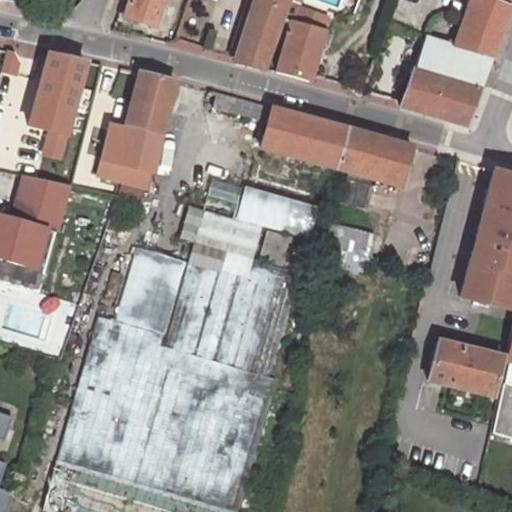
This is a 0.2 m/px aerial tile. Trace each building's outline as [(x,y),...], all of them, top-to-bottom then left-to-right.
[(156,26),(165,0),(132,0),(127,16),(156,26)] [(280,0),(248,0),(229,60),(258,70),(280,0)] [(465,0),(448,48),(489,62),(508,9),(483,0),(465,0)] [(483,0),(508,9),(511,0),(483,0)] [(317,32),(285,22),(270,73),(304,83),(317,32)] [(424,39),(413,71),(478,94),(489,62),(448,48),(424,39)] [(14,53),(8,51),(2,71),(17,75),(20,63),(14,53)] [(89,63),(49,53),(30,127),(49,132),(69,137),(89,63)] [(478,94),(413,71),(401,106),(466,128),(478,94)] [(127,130),(160,138),(175,81),(142,72),(129,123),(127,130)] [(214,107),(269,122),(263,146),(334,168),(346,130),(217,93),(214,107)] [(115,120),(98,175),(121,181),(148,188),(160,138),(127,130),(129,123),(115,120)] [(352,173),(401,187),(412,148),(346,130),(334,168),(346,171),(352,173)] [(62,162),(69,137),(49,132),(43,157),(62,162)] [(337,202),(364,208),(371,185),(351,179),(352,173),(346,171),(337,202)] [(511,177),(494,173),(476,238),(478,239),(475,251),(472,251),(459,297),(505,310),(511,290),(511,177)] [(9,219),(55,230),(66,185),(22,175),(9,219)] [(233,511),(232,511),(296,273),(249,261),(258,228),(303,240),(312,207),(210,179),(201,210),(191,207),(187,221),(193,222),(183,262),(130,248),(110,322),(93,318),(41,508),(54,511),(233,511)] [(0,280),(39,291),(55,230),(9,219),(0,216),(0,280)] [(316,263),(360,275),(371,234),(326,223),(316,263)] [(375,269),(378,258),(371,256),(368,267),(375,269)] [(438,342),(429,381),(492,397),(501,358),(438,342)] [(511,408),(511,379),(501,378),(495,404),(511,408)] [(486,442),(511,447),(511,408),(495,404),(486,442)] [(0,414),(0,441),(4,443),(13,419),(0,414)] [(7,511),(13,496),(0,491),(0,511),(7,511)]
